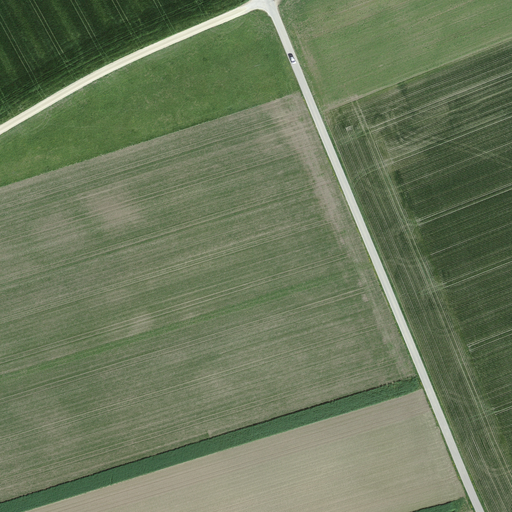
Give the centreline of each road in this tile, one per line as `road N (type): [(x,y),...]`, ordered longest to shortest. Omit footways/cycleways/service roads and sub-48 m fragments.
road 1 (unclassified): [(480,511),(270,0)]
road 2 (unclassified): [(0,130),(119,62),(266,0)]
